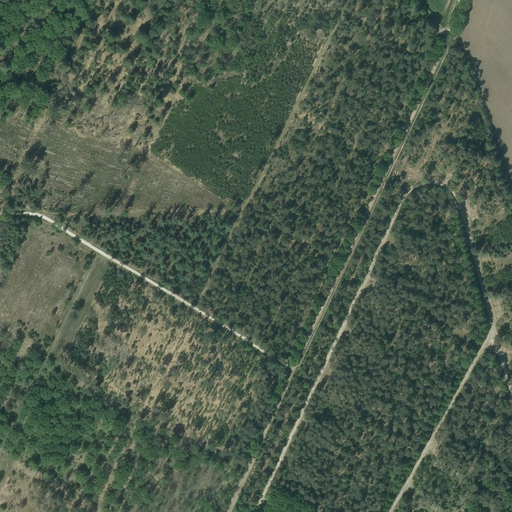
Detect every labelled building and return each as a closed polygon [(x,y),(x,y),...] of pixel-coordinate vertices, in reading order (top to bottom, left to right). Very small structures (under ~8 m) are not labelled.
[(461,178),(472,150),(450,140),(438,168),(461,178)] [(479,221),(508,214),(502,190),(473,197),(479,221)] [(429,246),(402,232),(390,254),(417,268),(429,246)] [(491,269),(511,264),(511,238),(485,245),(491,269)] [(407,294),(380,280),(368,302),(395,316),(407,294)] [(505,319),(511,316),(511,291),(499,295),(505,319)] [(385,336),(358,322),(347,344),(374,358),(385,336)] [(365,385),(338,371),(326,393),(353,407),(365,385)] [(343,428),(316,414),(305,436),(332,450),(343,428)] [(474,454),(447,440),(436,462),(463,476),(474,454)] [(325,468),(298,454),(286,476),(313,490),(325,468)] [(440,511),(449,496),(422,482),(411,504),(426,511),(440,511)] [(306,511),(307,511),(280,497),(271,511),(306,511)]
